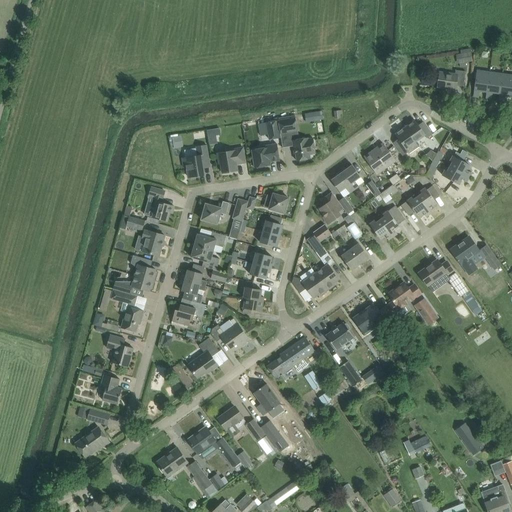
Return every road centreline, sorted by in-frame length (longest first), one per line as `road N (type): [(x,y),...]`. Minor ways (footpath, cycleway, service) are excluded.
road 1 (residential): [(133,450),(132,406),(195,197),(313,173)]
road 2 (residential): [(293,334),(471,206),(499,151)]
road 3 (residential): [(313,173),(409,103),(499,151)]
road 4 (residential): [(133,450),(293,334)]
road 5 (residential): [(293,334),(281,303),(313,173)]
